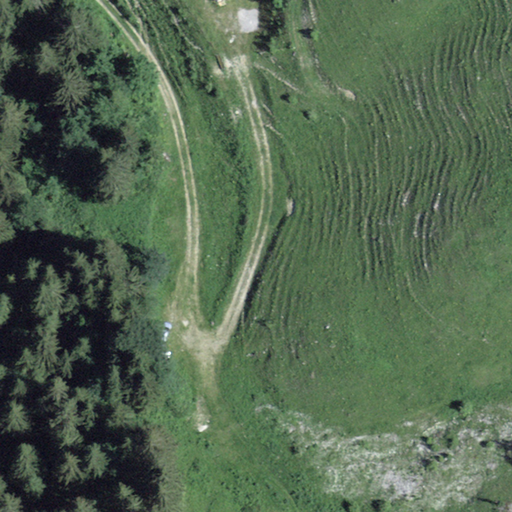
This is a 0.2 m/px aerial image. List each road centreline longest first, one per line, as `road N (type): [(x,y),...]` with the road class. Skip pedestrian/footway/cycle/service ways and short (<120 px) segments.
road 1 (track): [(106,0),(171,98),(194,218),(186,323),(208,345)]
road 2 (track): [(208,345),(227,328),(263,228),(268,185),(230,36)]
